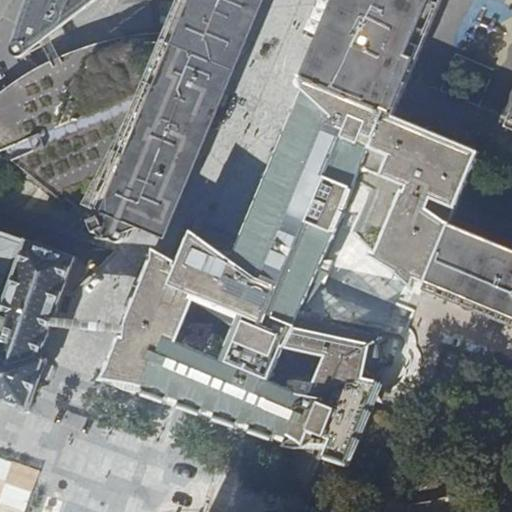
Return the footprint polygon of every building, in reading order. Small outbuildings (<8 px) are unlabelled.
[(27,0),(24,9),(15,37),(12,51),(14,56),(17,59),(20,60),(24,59),(28,56),(43,44),(101,0),(27,0)] [(259,0),(250,25),(234,61),(216,106),(171,212),(189,220),(195,222),(207,228),(213,230),(232,238),(277,130),(296,85),(311,50),(329,6),(331,0),(259,0)] [(511,128),(511,0),(333,0),(306,65),(300,79),(325,89),(389,115),(394,102),(436,0),(511,0),(511,99),(502,125),(511,128)] [(90,235),(94,235),(96,235),(97,238),(102,242),(105,242),(109,244),(114,244),(119,243),(122,240),(124,236),(125,231),(123,228),(121,225),(133,228),(154,202),(166,184),(178,162),(190,136),(197,112),(200,113),(240,57),(245,48),(232,45),(217,43),(194,40),(170,39),(155,40),(135,41),(119,44),(90,51),(67,59),(34,73),(8,90),(0,95),(0,165),(7,163),(14,170),(90,235)] [(325,89),(300,79),(240,222),(233,240),(250,248),(323,264),(326,255),(357,181),(332,167),(334,162),(308,151),(313,138),(305,134),(309,121),(325,89)] [(389,115),(325,89),(309,121),(305,134),(313,138),(308,151),(334,162),(332,167),(357,181),(373,191),(356,235),(374,253),(373,256),(410,286),(412,285),(424,286),(448,226),(479,151),(389,115)] [(511,252),(448,226),(424,286),(422,290),(511,327),(511,252)] [(233,240),(207,229),(202,243),(192,235),(179,267),(153,252),(118,339),(101,381),(301,450),(349,466),(381,388),(368,383),(374,379),(371,374),(375,370),(378,363),(384,363),(384,358),(379,357),(379,350),(376,343),(381,340),(377,336),(372,339),(369,336),(363,332),(320,323),(321,317),(302,313),(321,286),(324,286),(333,264),(328,265),(323,264),(250,248),(233,240)] [(0,402),(1,403),(1,402),(24,410),(24,411),(30,413),(32,408),(31,407),(47,366),(49,360),(43,358),(42,359),(41,358),(48,339),(49,339),(51,333),(50,333),(57,313),(58,314),(60,308),(59,308),(66,289),(67,289),(69,283),(68,283),(75,264),(77,259),(71,257),(33,245),(33,244),(28,241),(27,243),(0,233),(0,402)]
